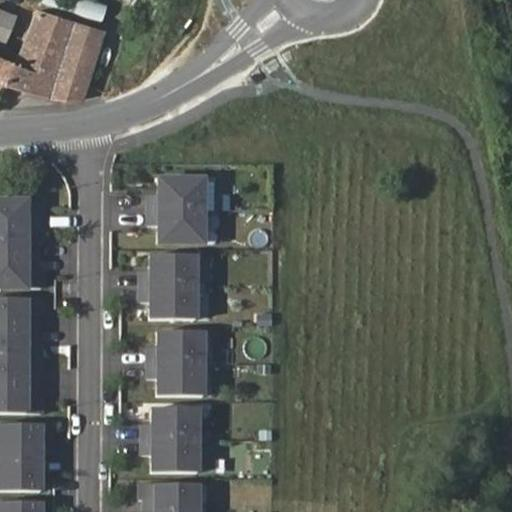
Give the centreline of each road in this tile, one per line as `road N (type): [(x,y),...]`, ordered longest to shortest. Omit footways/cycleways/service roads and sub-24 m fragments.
road 1 (residential): [(83,511),(87,120)]
road 2 (tertiary): [(87,120),(168,96),(287,7)]
